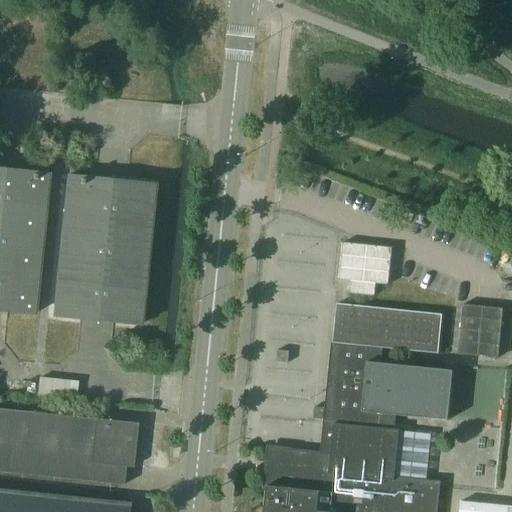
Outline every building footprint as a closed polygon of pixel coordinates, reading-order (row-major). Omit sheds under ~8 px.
[(0,311),(34,315),(49,173),(0,168),(0,311)] [(154,184),(69,175),(54,317),(140,325),(154,184)] [(348,243),(344,243),(340,280),(352,281),(351,293),(376,296),(377,284),(389,285),(393,248),(348,243)] [(396,476),(400,429),(396,429),(397,415),(449,420),(454,370),(382,363),(384,348),(439,353),(443,314),(338,304),(334,343),(332,342),(321,452),(272,447),(265,511),(438,511),(442,481),(396,476)] [(278,350),(277,362),(289,363),(290,351),(278,350)] [(0,408),(0,471),(122,485),(124,485),(126,467),(133,468),(137,423),(95,419),(0,408)] [(0,511),(128,511),(130,503),(0,489),(0,511)] [(511,511),(511,506),(461,501),(460,511),(511,511)]
